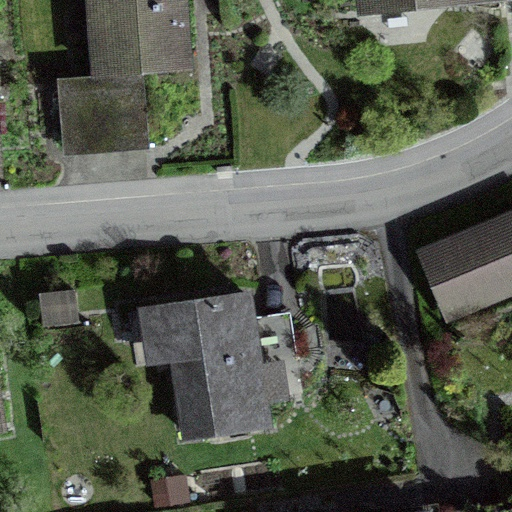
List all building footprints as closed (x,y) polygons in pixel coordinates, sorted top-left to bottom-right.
[(186,67),(180,0),(92,0),(95,28),(108,27),(112,73),(186,67)] [(362,0),(363,8),(446,0),(362,0)] [(121,85),(125,145),(146,143),(141,83),(121,85)] [(511,216),(423,254),(448,314),(511,287),(511,216)] [(247,293),(160,306),(169,357),(175,356),(187,434),(266,422),(263,397),(302,391),(291,326),(253,331),(247,293)]
